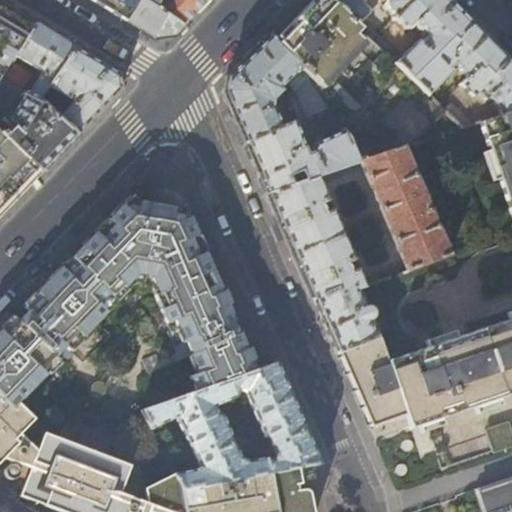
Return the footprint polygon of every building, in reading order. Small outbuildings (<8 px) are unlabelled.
[(91,0),(126,20),(137,0),(91,0)] [(160,0),(138,0),(126,20),(139,28),(154,37),(174,34),(178,30),(183,24),(155,6),(160,0)] [(160,0),(155,6),(183,24),(206,0),(160,0)] [(410,80),(371,42),(327,0),(319,0),(299,21),(277,44),(276,44),(300,71),(325,109),(327,108),(347,140),(355,164),(401,149),(460,128),(444,113),(425,94),(410,80)] [(327,0),(371,42),(375,36),(360,21),(364,17),(365,15),(366,14),(366,12),(365,11),(360,6),(364,0),(381,0),(384,2),(383,3),(382,4),(381,6),(381,7),(382,9),(382,10),(383,11),(391,20),(411,0),(327,0)] [(450,4),(445,0),(411,0),(391,20),(399,27),(400,28),(401,29),(402,29),(403,30),(404,30),(406,29),(410,26),(417,32),(419,30),(425,36),(418,44),(417,43),(415,43),(414,43),(413,44),(412,45),(399,59),(375,36),(371,42),(410,80),(450,40),(453,43),(472,25),(450,4)] [(0,79),(1,79),(10,63),(12,61),(14,57),(34,25),(0,4),(0,79)] [(48,87),(74,49),(38,28),(34,25),(14,57),(42,72),(29,93),(39,100),(46,89),(48,87)] [(482,36),(472,25),(453,43),(450,40),(410,80),(425,94),(446,72),(443,69),(450,62),(455,66),(457,70),(466,79),(479,66),(490,76),(507,60),(482,36)] [(300,71),(276,44),(268,35),(244,61),(227,79),(225,86),(224,94),(245,144),(281,128),(272,105),(273,99),(287,84),(290,88),(294,98),(289,101),(297,122),(316,113),(325,109),(300,71)] [(120,89),(118,75),(96,62),(74,49),(48,87),(73,103),(73,104),(68,109),(46,89),(39,100),(76,135),(98,112),(120,89)] [(511,65),(507,60),(490,76),(479,66),(466,79),(459,86),(471,98),(475,94),(482,101),(485,97),(495,106),(497,115),(511,110),(511,65)] [(22,90),(32,75),(10,63),(1,79),(22,90)] [(58,154),(76,135),(39,100),(29,93),(25,93),(11,116),(0,110),(0,132),(41,172),(58,154)] [(327,108),(325,109),(316,113),(318,120),(324,117),(335,135),(314,144),(312,149),(313,152),(307,154),(300,138),(300,137),(295,122),(281,128),(245,144),(267,194),(292,186),(288,177),(299,172),(303,182),(355,164),(347,140),(327,108)] [(450,108),(444,113),(460,128),(469,125),(450,108)] [(511,110),(497,115),(477,122),(511,220),(511,110)] [(0,215),(14,201),(41,172),(0,132),(0,215)] [(401,149),(355,164),(303,182),(292,186),(267,194),(313,299),(341,287),(342,289),(351,287),(353,290),(357,289),(370,284),(446,257),(422,200),(418,202),(417,199),(415,193),(418,191),(401,149)] [(231,322),(232,320),(189,221),(182,206),(173,210),(138,203),(131,196),(117,211),(73,256),(58,272),(27,303),(23,308),(27,312),(17,322),(13,318),(6,325),(0,331),(0,459),(1,459),(28,470),(17,498),(54,511),(311,511),(308,494),(306,491),(305,490),(303,489),(301,489),(299,489),(294,489),(294,484),(298,483),(295,468),(201,485),(199,485),(180,488),(172,472),(143,492),(146,507),(118,496),(129,468),(43,433),(36,452),(18,436),(33,420),(17,405),(62,357),(65,361),(71,355),(68,352),(131,286),(147,288),(150,290),(169,331),(166,333),(175,353),(171,355),(174,363),(189,356),(197,375),(188,378),(194,392),(253,372),(238,334),(236,334),(233,327),(231,322)] [(364,306),(357,289),(353,290),(351,287),(342,289),(341,287),(313,299),(336,353),(337,352),(377,337),(372,324),(378,322),(375,313),(372,314),(372,312),(371,311),(370,309),(369,308),(367,307),(365,306),(364,306)] [(511,319),(387,362),(377,337),(337,352),(338,353),(369,427),(404,415),(408,430),(425,424),(427,432),(435,455),(446,452),(436,421),(511,394),(511,319)] [(180,488),(199,485),(201,485),(295,468),(317,464),(275,365),(253,372),(194,392),(141,411),(150,428),(174,417),(176,420),(184,416),(186,420),(178,424),(198,465),(189,469),(172,472),(180,488)] [(511,446),(511,434),(508,422),(484,430),(492,453),(511,446)] [(511,511),(511,478),(480,490),(487,511),(511,511)]
